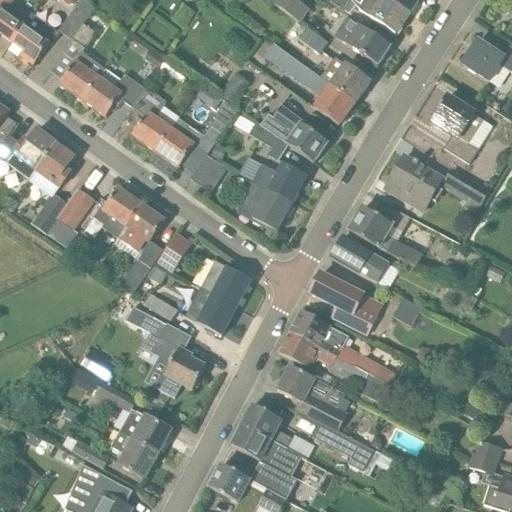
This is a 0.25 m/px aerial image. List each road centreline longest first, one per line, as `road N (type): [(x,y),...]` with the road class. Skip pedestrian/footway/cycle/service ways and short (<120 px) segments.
road 1 (residential): [(0,78),(290,280)]
road 2 (residential): [(290,280),(466,0)]
road 3 (residential): [(168,511),(290,280)]
